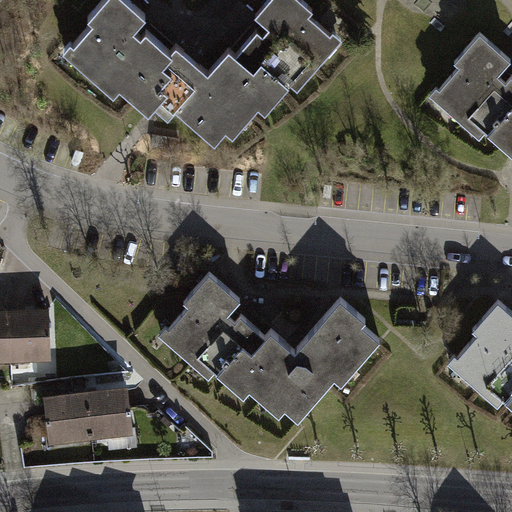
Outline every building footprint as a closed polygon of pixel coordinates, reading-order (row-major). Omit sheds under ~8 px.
[(122,0),(106,0),(89,21),(94,25),(74,47),(70,43),(63,52),(113,95),(120,92),(148,117),(156,107),(159,110),(170,119),(176,112),(214,145),(226,132),(234,139),(260,110),(265,114),(290,85),(297,92),(343,39),(333,30),(331,33),(311,16),(315,11),(301,0),(269,0),(255,16),(270,29),(263,37),(257,32),(235,57),(229,52),(207,77),(191,62),(176,49),(171,54),(149,36),(142,43),(131,34),(144,19),(122,0)] [(437,87),(431,94),(480,137),(485,130),(511,153),(511,75),(506,82),(498,75),(511,60),(481,34),(455,63),(460,67),(440,89),(437,87)] [(183,301),(190,308),(170,330),(165,327),(158,334),(209,379),(216,371),(242,393),(248,386),(280,414),(286,407),(298,418),(334,377),(341,384),(380,339),(362,323),(366,318),(339,294),(292,348),(269,328),(263,335),(239,314),(233,320),(226,314),(239,299),(208,272),(183,301)] [(511,310),(500,299),(474,329),(479,334),(458,357),(454,354),(448,361),(496,404),(503,396),(511,403),(511,310)] [(0,358),(52,357),(50,302),(0,303),(0,358)] [(125,383),(44,392),(49,440),(130,431),(125,383)]
